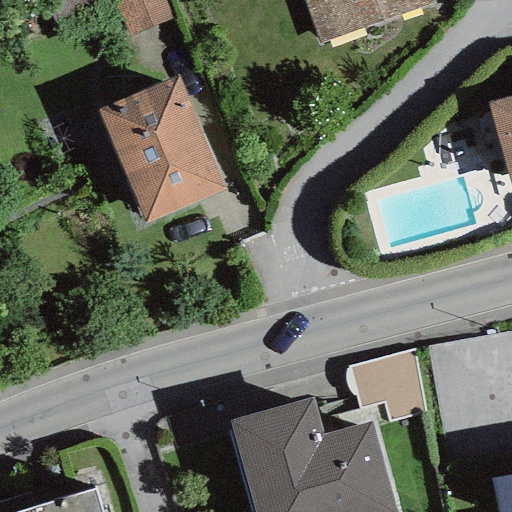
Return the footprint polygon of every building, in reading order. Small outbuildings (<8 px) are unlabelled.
[(112,0),(128,37),(173,19),(165,0),(112,0)] [(302,0),(319,45),(436,3),(434,0),(302,0)] [(178,76),(96,109),(143,224),(225,191),(178,76)] [(511,195),(511,97),(486,104),(511,195)] [(412,351),(349,369),(358,409),(383,403),(389,421),(423,412),(412,351)] [(312,398),(229,421),(253,511),(398,511),(373,422),(322,436),(312,398)] [(101,511),(94,489),(16,511),(101,511)]
